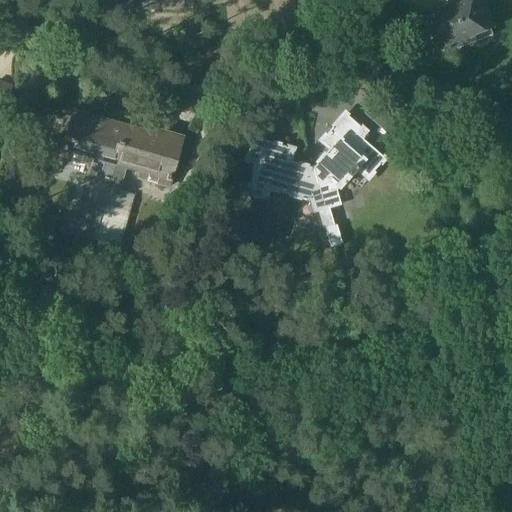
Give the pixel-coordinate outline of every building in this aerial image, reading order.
[(490,29),(478,0),(477,0),(426,20),(437,50),(454,43),(457,51),(475,44),(472,36),(490,29)] [(0,108),(6,110),(12,87),(0,83),(0,108)] [(33,106),(29,128),(44,131),(49,109),(33,106)] [(63,213),(59,230),(74,234),(69,252),(72,252),(89,257),(91,252),(125,128),(73,114),(63,150),(60,159),(89,167),(91,167),(93,161),(101,163),(103,164),(99,177),(96,179),(84,219),(73,216),(72,216),(63,213)] [(334,226),(329,208),(339,206),(335,193),(337,193),(350,177),(352,178),(360,168),(358,167),(363,161),(376,171),(386,160),(361,139),(366,132),(345,115),(322,143),(330,150),(315,169),(336,246),(341,244),(336,225),(334,226)] [(391,119),(382,130),(392,138),(401,127),(391,119)] [(125,128),(91,252),(103,255),(106,244),(117,247),(131,195),(118,192),(125,168),(139,172),(137,180),(168,189),(171,180),(182,139),(160,132),(159,138),(125,128)] [(336,246),(315,169),(314,170),(290,163),(294,152),(253,140),(246,163),(257,167),(248,196),(266,202),(269,191),(307,203),(309,202),(313,215),(318,213),(323,230),(326,229),(331,247),(336,246)]
